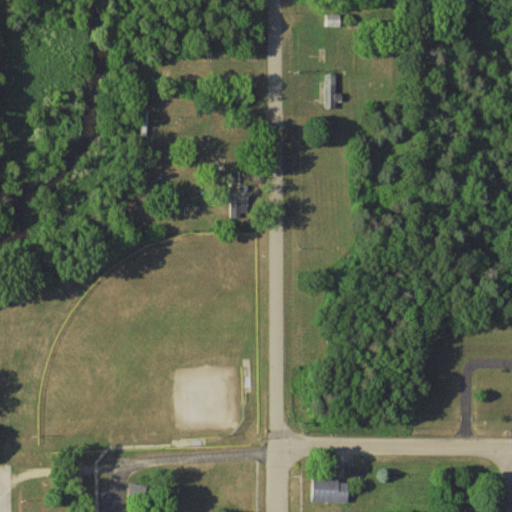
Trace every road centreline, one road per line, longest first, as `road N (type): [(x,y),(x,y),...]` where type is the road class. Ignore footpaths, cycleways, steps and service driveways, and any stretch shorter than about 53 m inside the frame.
road 1 (residential): [(280,511),(277,0)]
road 2 (residential): [(511,444),(281,442),(128,466)]
